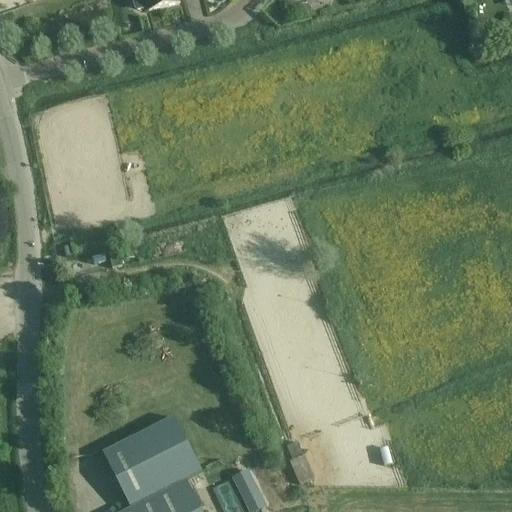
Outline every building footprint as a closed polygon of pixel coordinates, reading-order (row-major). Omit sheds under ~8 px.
[(148,9),(149,13),(180,5),(178,0),(132,0),(134,9),(138,11),(148,9)] [(118,253),(108,256),(112,271),(122,268),(118,253)] [(132,253),(124,255),(126,261),(134,259),(132,253)] [(104,257),(91,260),(93,267),(106,264),(104,257)] [(103,456),(130,511),(134,511),(187,486),(185,483),(202,474),(175,420),(103,456)] [(298,446),(287,451),(293,465),(304,460),(298,446)] [(293,465),(290,466),(300,488),(314,483),(304,460),(293,465)] [(258,511),(265,508),(247,473),(233,480),(235,484),(249,511),(258,511)] [(199,511),(187,486),(134,511),(199,511)]
